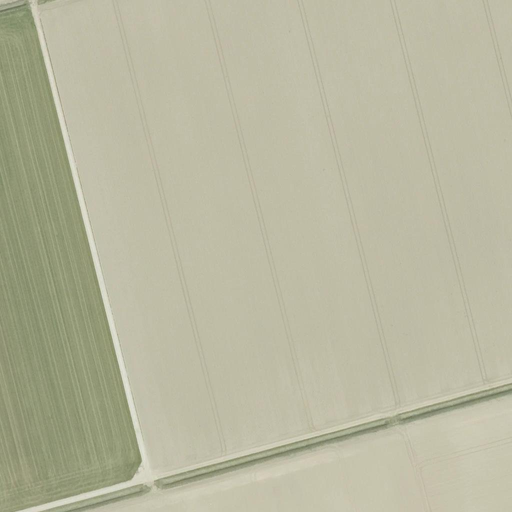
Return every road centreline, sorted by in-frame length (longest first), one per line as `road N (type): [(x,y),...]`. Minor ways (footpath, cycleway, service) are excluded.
road 1 (track): [(149,479),(31,0)]
road 2 (track): [(511,380),(155,477)]
road 3 (track): [(29,511),(155,477)]
